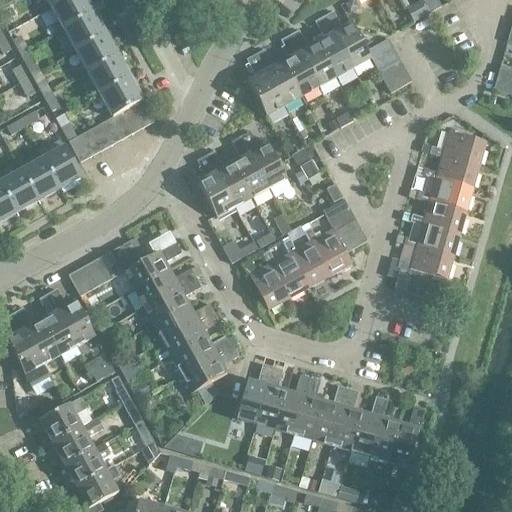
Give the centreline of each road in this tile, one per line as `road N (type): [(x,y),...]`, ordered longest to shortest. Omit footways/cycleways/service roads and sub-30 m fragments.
road 1 (residential): [(381,246),(363,317),(346,353),(327,362),(251,331),(158,184)]
road 2 (residential): [(158,184),(63,251),(0,260)]
road 3 (residential): [(381,246),(346,193),(343,166),(411,117)]
road 4 (residential): [(411,117),(474,68),(477,0)]
road 5 (residential): [(274,0),(198,113)]
road 6 (residential): [(411,117),(381,246)]
road 7 (residential): [(198,113),(149,33),(140,0)]
